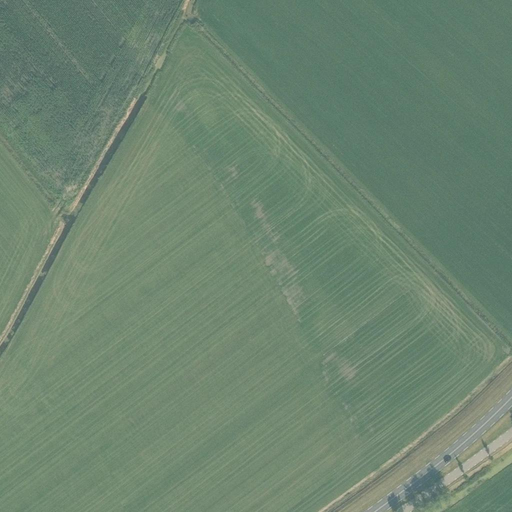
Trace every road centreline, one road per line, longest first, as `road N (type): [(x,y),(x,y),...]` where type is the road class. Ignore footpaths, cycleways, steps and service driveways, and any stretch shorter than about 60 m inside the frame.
road 1 (primary): [(374,511),(511,396)]
road 2 (unclassified): [(403,511),(511,432)]
